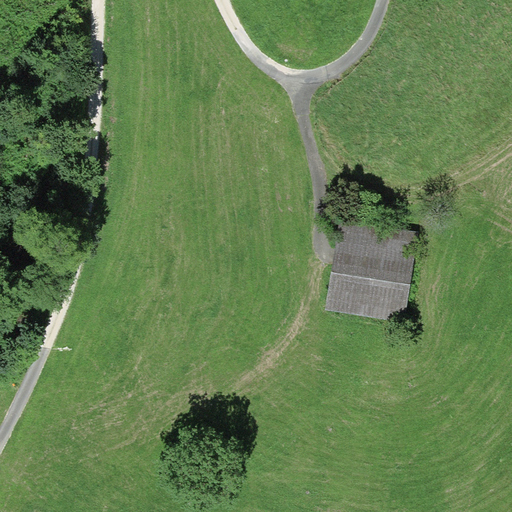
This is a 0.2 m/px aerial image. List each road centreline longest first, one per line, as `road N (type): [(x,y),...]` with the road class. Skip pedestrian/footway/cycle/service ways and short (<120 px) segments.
road 1 (track): [(0,423),(69,289),(89,204),(103,0)]
road 2 (track): [(220,0),(230,27),(281,79),(330,75),(367,44),(385,0)]
